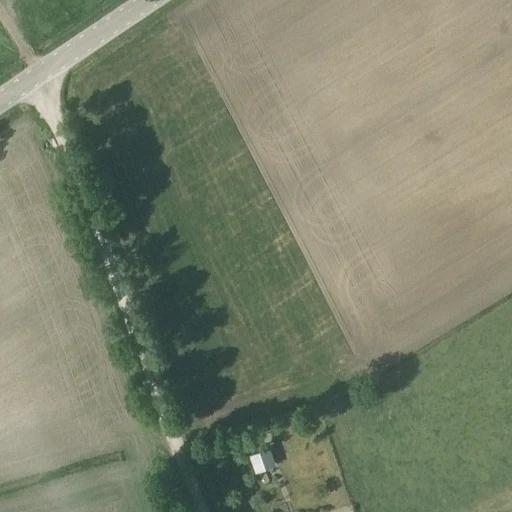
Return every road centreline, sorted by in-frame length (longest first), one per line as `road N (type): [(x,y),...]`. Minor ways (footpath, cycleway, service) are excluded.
road 1 (unclassified): [(191,511),(30,76)]
road 2 (tertiary): [(30,76),(144,0)]
